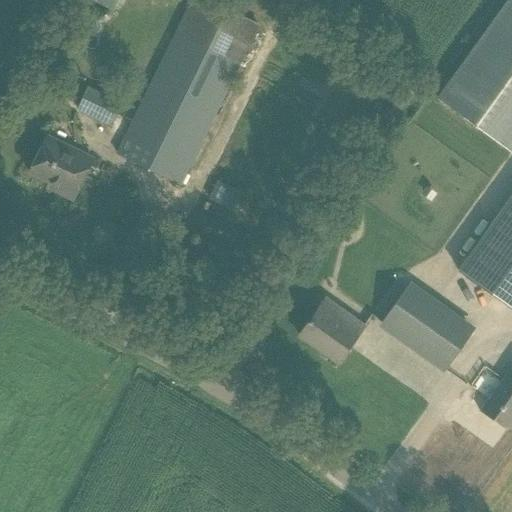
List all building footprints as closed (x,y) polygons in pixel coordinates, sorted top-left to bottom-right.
[(191,0),(117,154),(180,185),(258,26),(204,0),(191,0)] [(511,0),(439,102),(510,153),(511,150),(511,0)] [(76,111),(109,127),(120,104),(87,87),(76,111)] [(46,188),(57,193),(72,201),(92,159),(47,137),(29,174),(49,184),(46,188)] [(219,180),(211,197),(233,208),(241,191),(219,180)] [(472,333),(407,287),(381,323),(446,369),(472,333)] [(322,353),(337,364),(364,326),(341,310),(334,320),(319,309),(301,334),(324,350),(322,353)] [(479,412),(506,431),(511,421),(511,365),(491,396),(479,412)]
